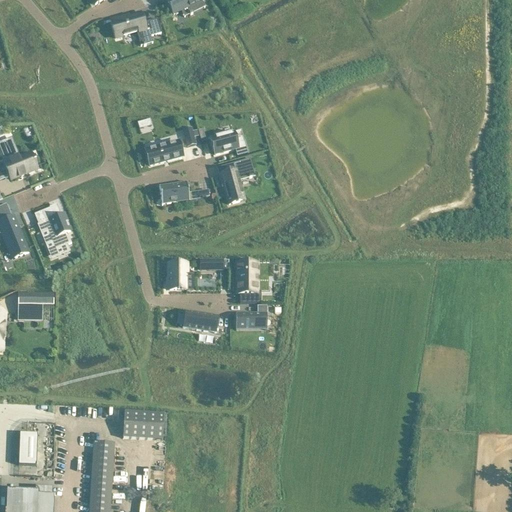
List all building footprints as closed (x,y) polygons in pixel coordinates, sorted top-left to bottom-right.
[(203,1),(202,0),(166,0),(167,1),(168,3),(174,15),(195,5),(197,10),(204,6),(201,2),(203,1)] [(141,19),(141,16),(136,18),(135,14),(111,21),(111,22),(116,38),(136,32),(137,33),(139,40),(146,38),(161,34),(157,21),(156,21),(150,23),(143,25),(143,24),(141,19)] [(184,135),(183,135),(185,141),(187,148),(196,146),(192,132),(191,133),(184,135)] [(233,133),(210,139),(214,152),(216,151),(217,154),(215,155),(235,150),(237,157),(248,154),(244,141),(237,144),(233,133)] [(183,158),(178,142),(145,151),(150,167),(183,158)] [(0,181),(9,178),(10,181),(18,177),(19,179),(25,176),(25,175),(27,174),(36,170),(37,170),(34,163),(36,163),(35,160),(33,161),(31,154),(19,159),(15,147),(9,150),(8,150),(2,152),(5,160),(0,162),(0,181)] [(227,174),(221,176),(223,185),(224,187),(229,205),(240,202),(244,201),(242,194),(238,181),(245,179),(244,174),(244,172),(243,171),(244,171),(253,169),(250,159),(225,166),(227,174)] [(189,201),(186,183),(158,187),(161,205),(189,201)] [(50,209),(34,215),(38,226),(45,223),(48,229),(46,229),(55,251),(71,244),(67,234),(70,232),(63,215),(54,219),(50,209)] [(0,215),(0,231),(12,260),(28,254),(14,217),(2,222),(0,215)] [(222,261),(208,261),(208,271),(215,271),(222,271),(222,261)] [(249,265),(235,265),(235,287),(235,295),(240,295),(240,296),(242,296),(242,304),(242,305),(261,305),(261,293),(259,293),(259,284),(254,284),(254,275),(258,274),(258,268),(258,265),(258,264),(257,264),(249,265)] [(186,265),(169,265),(169,291),(186,291),(186,292),(194,292),(194,275),(186,275),(186,265)] [(28,307),(18,307),(18,320),(42,320),(42,307),(53,307),(53,295),(29,295),(28,307)] [(257,314),(235,314),(236,325),(236,329),(236,331),(261,331),(261,328),(261,316),(261,315),(262,315),(267,315),(267,307),(257,307),(257,314)] [(182,328),(182,329),(216,334),(216,333),(218,319),(219,318),(185,313),(185,314),(186,314),(184,328),(182,328)] [(89,418),(89,414),(105,413),(104,407),(79,407),(79,418),(89,418)] [(125,414),(125,415),(123,440),(162,443),(163,417),(125,414)] [(36,467),(38,435),(19,434),(18,466),(36,467)] [(109,511),(113,445),(92,444),(88,511),(109,511)] [(6,491),(5,511),(53,511),(54,498),(52,497),(52,489),(44,489),(35,489),(35,493),(32,493),(6,491)]
